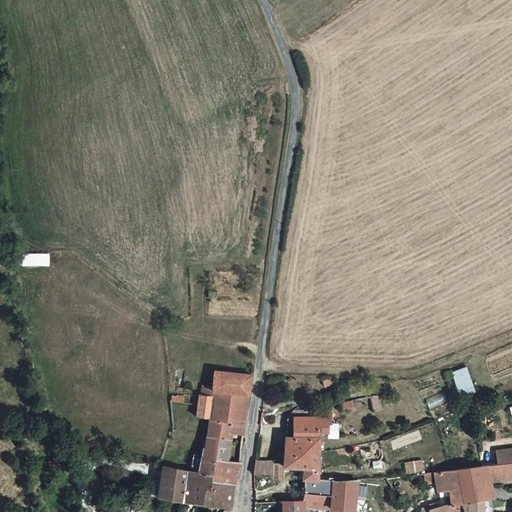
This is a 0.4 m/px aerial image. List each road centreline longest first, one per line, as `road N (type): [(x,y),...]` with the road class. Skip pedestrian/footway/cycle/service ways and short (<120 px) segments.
road 1 (unclassified): [(259,0),(294,81),(297,119),(242,511)]
road 2 (unknown): [(263,366),(412,375),(511,336)]
